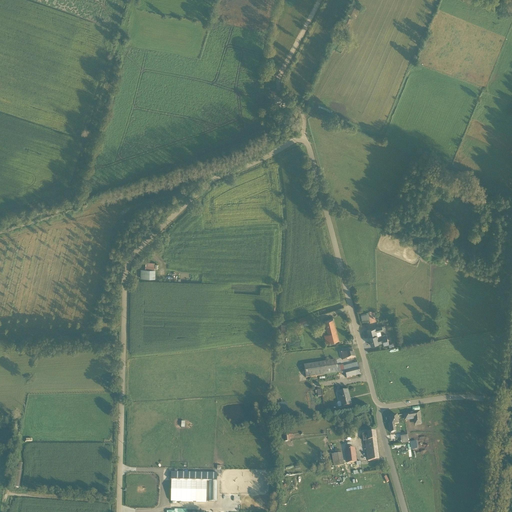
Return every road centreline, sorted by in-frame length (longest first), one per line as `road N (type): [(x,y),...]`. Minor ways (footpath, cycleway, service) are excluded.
road 1 (unclassified): [(302,138),(204,187),(128,263),(119,511)]
road 2 (unclassified): [(302,138),(382,407)]
road 3 (unclassified): [(319,0),(278,81),(304,117),(302,138)]
road 4 (track): [(499,402),(511,259)]
road 5 (track): [(3,511),(6,493),(119,499)]
road 6 (unclassified): [(382,407),(450,398),(511,403)]
